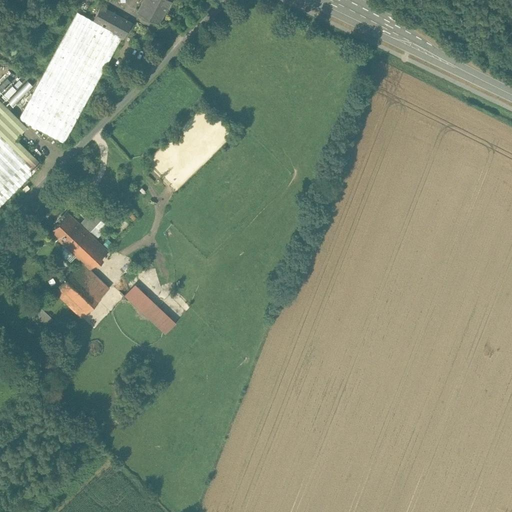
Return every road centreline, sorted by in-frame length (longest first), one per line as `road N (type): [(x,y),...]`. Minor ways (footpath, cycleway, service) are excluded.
road 1 (track): [(0,226),(228,0)]
road 2 (secondary): [(511,94),(324,0)]
road 3 (track): [(93,133),(156,196),(153,237),(113,261)]
